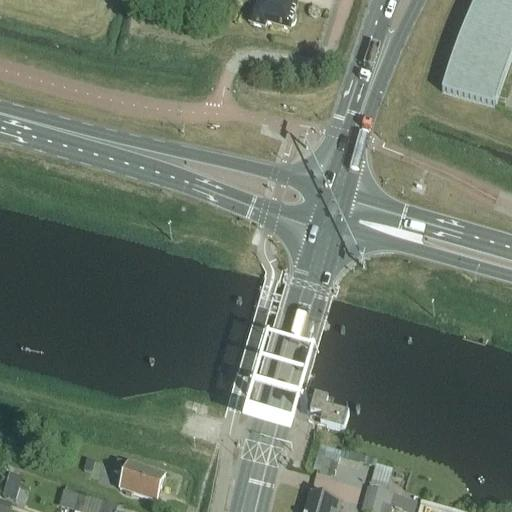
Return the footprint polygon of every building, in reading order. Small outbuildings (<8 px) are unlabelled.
[(290,33),(291,30),(294,27),(296,21),(294,17),(297,7),(273,0),(230,0),(230,1),(250,7),(252,0),(257,0),(250,26),(265,31),(266,26),(290,33)] [(447,76),(442,95),(495,110),(500,92),(506,75),(511,60),(511,0),(477,0),(476,5),(468,22),(460,40),(454,58),(447,76)] [(310,415),(323,419),(320,428),(344,435),(349,417),(326,410),(329,401),(315,397),(310,415)] [(333,481),(341,454),(320,447),(312,474),(333,481)] [(84,474),(92,476),(95,465),(87,463),(84,474)] [(120,493),(156,505),(165,479),(128,466),(128,467),(117,463),(113,477),(124,480),(120,493)] [(9,476),(5,488),(17,491),(20,480),(9,476)] [(368,490),(361,511),(390,511),(392,505),(397,506),(396,509),(405,511),(415,511),(417,504),(387,496),(389,488),(371,483),(369,491),(368,490)] [(64,493),(59,508),(72,511),(77,511),(81,498),(64,493)] [(341,511),(343,505),(311,496),(306,511),(341,511)] [(77,511),(102,511),(104,505),(81,498),(77,511)] [(0,511),(10,511),(12,507),(0,503),(0,511)]
